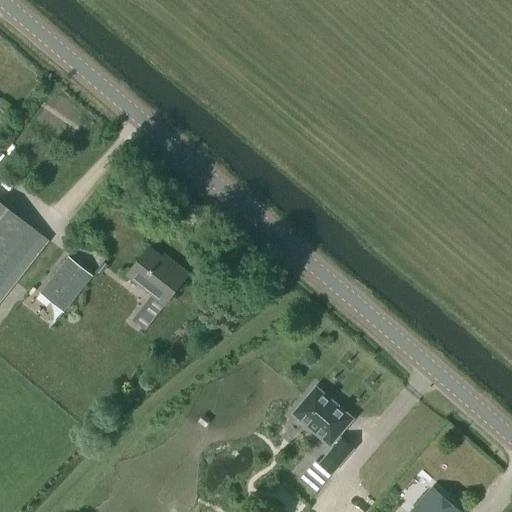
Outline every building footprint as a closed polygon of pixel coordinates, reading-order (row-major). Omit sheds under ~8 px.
[(5,113),(0,118),(0,120),(5,125),(11,117),(5,113)] [(0,299),(47,242),(0,204),(0,299)] [(174,269),(150,250),(129,275),(166,304),(189,276),(176,266),(174,269)] [(64,312),(92,278),(69,259),(41,294),(64,312)] [(315,494),(353,450),(338,437),(352,420),(316,389),(294,415),(334,449),(319,467),(315,464),(300,482),(315,494)] [(458,511),(431,488),(410,511),(458,511)]
